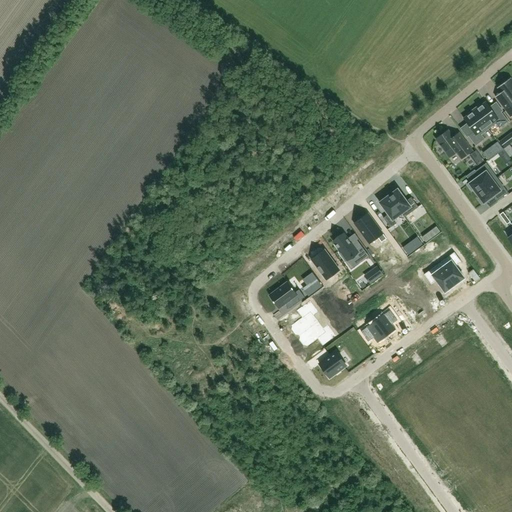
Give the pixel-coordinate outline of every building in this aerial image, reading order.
[(501,105),(511,118),(511,116),(511,80),(510,78),(497,88),(501,93),(502,94),(496,98),(501,105)] [(496,124),(499,129),(508,122),(501,112),(496,116),(486,103),(480,107),(479,105),(474,109),(489,130),(496,124)] [(489,130),(474,109),(468,114),(469,115),(464,119),(473,133),(468,136),(475,146),(485,139),(482,135),(489,130)] [(459,134),(453,138),(448,131),(436,139),(449,157),(457,152),(462,159),(472,151),(459,134)] [(473,190),(476,194),(497,178),(486,163),(475,172),(479,177),(467,185),(472,191),(473,190)] [(497,178),(476,194),(479,198),(478,199),(482,205),(493,196),(497,201),(508,193),(497,178)] [(389,196),(402,214),(404,218),(418,207),(411,198),(406,201),(398,189),(396,191),(395,189),(389,194),(390,195),(389,196)] [(393,220),(402,214),(389,196),(379,203),(388,215),(383,218),(391,228),(396,224),(393,220)] [(382,234),(367,214),(355,224),(370,243),(378,238),(381,243),(386,239),(382,233),(382,234)] [(344,234),(333,242),(341,252),(339,253),(345,262),(353,256),(359,264),(369,257),(357,240),(352,244),(344,234)] [(408,255),(413,251),(408,245),(403,249),(408,255)] [(324,250),(311,260),(326,279),(339,270),(324,250)] [(454,253),(439,264),(455,286),(464,278),(456,267),(461,262),(454,253)] [(439,264),(425,274),(432,284),(437,280),(446,292),(455,286),(439,264)] [(382,274),(377,267),(365,276),(370,283),(382,274)] [(404,289),(405,290),(420,310),(423,308),(424,310),(430,305),(429,303),(430,303),(422,292),(427,289),(420,278),(404,289)] [(321,286),(316,280),(308,286),(304,289),(309,295),(321,286)] [(288,282),(269,296),(278,309),(286,303),(289,300),(293,306),(305,297),(299,290),(295,292),(288,282)] [(405,290),(390,301),(398,312),(403,308),(411,318),(412,317),(413,319),(419,314),(418,313),(421,311),(420,310),(405,290)] [(299,336),(318,322),(313,316),(318,312),(310,301),(297,311),(302,318),(291,326),(292,327),(291,330),(296,336),(299,336)] [(390,310),(375,321),(386,336),(395,329),(392,325),(397,320),(390,310)] [(375,321),(361,332),(368,342),(374,338),(378,342),(386,336),(375,321)] [(318,322),(299,336),(299,337),(299,340),(303,346),(306,346),(307,347),(318,339),(323,346),(336,336),(328,325),(323,329),(318,322)] [(327,362),(321,367),(330,378),(346,366),(336,352),(326,360),(327,362)]
